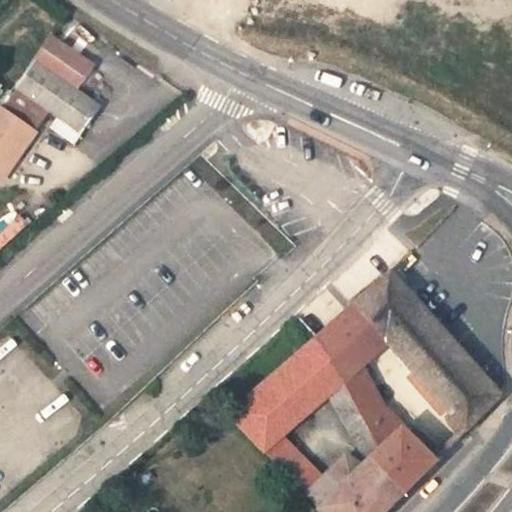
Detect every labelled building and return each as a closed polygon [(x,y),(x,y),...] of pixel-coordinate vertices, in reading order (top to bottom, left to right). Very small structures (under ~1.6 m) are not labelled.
[(76,90),(94,65),(53,36),(16,88),(17,89),(2,109),(1,108),(0,109),(0,181),(1,182),(36,133),(35,132),(49,112),(81,134),(101,107),(76,90)] [(57,118),(50,127),(74,145),(81,135),(57,118)] [(21,217),(0,236),(0,252),(29,226),(21,217)] [(389,272),(353,303),(389,343),(452,413),(467,429),(500,396),(389,272)] [(363,367),(389,343),(353,303),(317,335),(344,384),(381,449),(403,429),(385,411),(363,367)] [(330,396),(344,384),(317,335),(285,362),(318,407),(330,396)] [(302,420),(318,407),(285,362),(269,377),(302,420)] [(269,377),(227,413),(276,465),(294,448),(283,437),(302,420),(269,377)] [(381,449),(344,384),(330,396),(369,461),(371,458),(381,449)] [(460,436),(467,429),(452,413),(449,415),(449,417),(448,418),(448,420),(448,422),(448,424),(460,436)] [(434,461),(403,429),(381,449),(371,458),(403,492),(434,461)] [(325,478),(294,448),(276,465),(307,496),(325,478)] [(338,491),(325,478),(307,496),(322,511),(382,511),(403,492),(371,458),(369,461),(362,468),(338,491)] [(345,458),(325,478),(338,491),(362,468),(345,458)]
